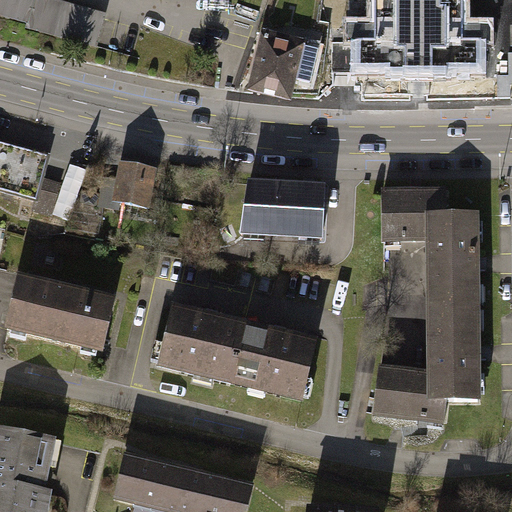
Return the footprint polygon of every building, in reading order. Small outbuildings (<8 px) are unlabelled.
[(0,0),(0,17),(25,24),(24,29),(93,48),(102,14),(48,0),(0,0)] [(464,23),(464,0),(376,0),(377,23),(348,23),(348,42),(357,42),(357,68),(481,69),(481,41),(492,41),(492,24),(464,23)] [(305,39),(263,29),(249,93),(291,102),(297,78),(311,81),(317,49),(304,45),(305,39)] [(0,187),(32,196),(44,154),(0,141),(0,187)] [(153,167),(118,161),(110,200),(145,207),(153,167)] [(75,211),(88,170),(74,166),(62,206),(75,211)] [(246,175),(242,228),(319,233),(323,181),(246,175)] [(420,215),(440,215),(439,192),(378,192),(377,243),(420,242),(420,215)] [(440,215),(420,215),(420,242),(421,312),(472,312),(471,214),(440,215)] [(16,272),(4,328),(101,349),(113,293),(16,272)] [(171,302),(157,366),(228,382),(243,318),(171,302)] [(472,312),(421,312),(421,375),(421,401),(441,401),(473,401),(472,312)] [(243,318),(228,382),(299,399),(314,334),(243,318)] [(421,401),(421,375),(373,370),(368,415),(438,424),(441,401),(421,401)] [(50,439),(0,428),(0,511),(39,511),(44,493),(39,492),(50,439)] [(245,511),(253,482),(124,451),(113,497),(175,511),(245,511)]
